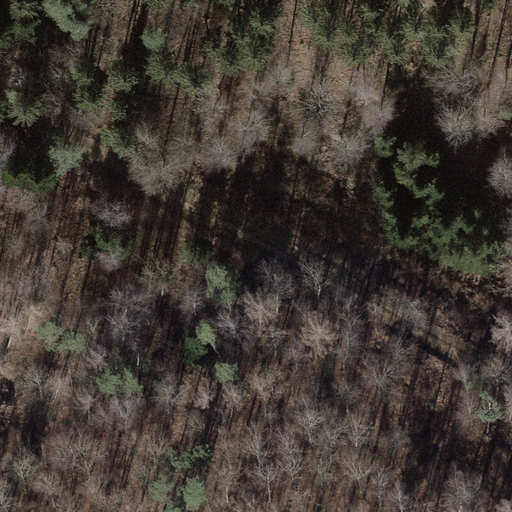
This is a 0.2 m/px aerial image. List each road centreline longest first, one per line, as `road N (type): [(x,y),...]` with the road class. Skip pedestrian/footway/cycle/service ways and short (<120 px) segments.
road 1 (track): [(511,382),(132,172),(0,113)]
road 2 (track): [(0,402),(168,511)]
